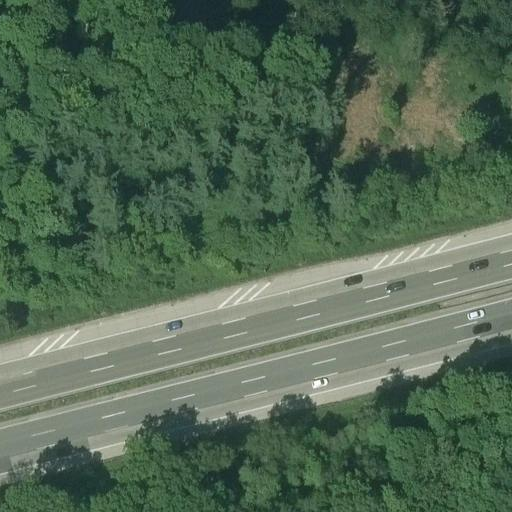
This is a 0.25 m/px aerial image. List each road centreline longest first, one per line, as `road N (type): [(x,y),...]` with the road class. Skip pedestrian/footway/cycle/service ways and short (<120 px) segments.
road 1 (motorway): [(511,251),(0,383)]
road 2 (motorway): [(0,459),(511,329)]
